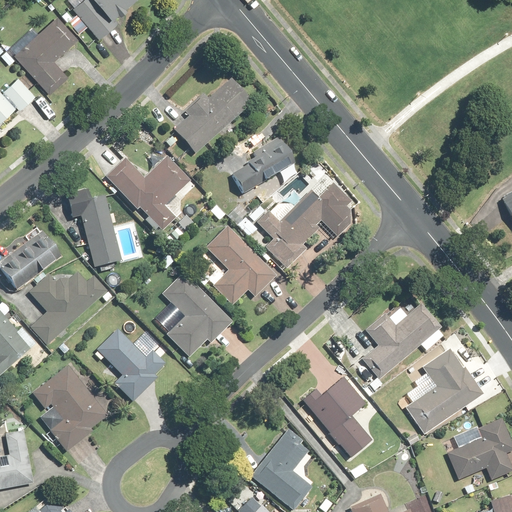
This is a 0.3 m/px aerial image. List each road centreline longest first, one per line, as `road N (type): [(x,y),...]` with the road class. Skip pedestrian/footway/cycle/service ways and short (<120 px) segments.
road 1 (residential): [(413,213),(189,431)]
road 2 (residential): [(210,0),(95,121),(0,199)]
road 3 (tertiary): [(236,0),(413,213)]
road 4 (tertiary): [(413,213),(511,337)]
